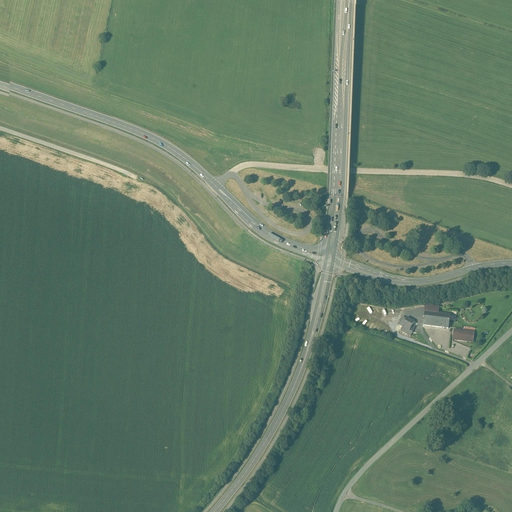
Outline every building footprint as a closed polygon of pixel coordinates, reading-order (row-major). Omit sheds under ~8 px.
[(442,314),(425,312),(423,326),(440,328),(442,314)] [(450,315),(442,314),(440,328),(448,329),(450,315)] [(407,317),(400,330),(407,334),(412,325),(414,321),(407,317)] [(412,325),(407,334),(411,336),(415,327),(412,325)] [(474,332),(454,330),(453,340),(473,343),(474,332)]
